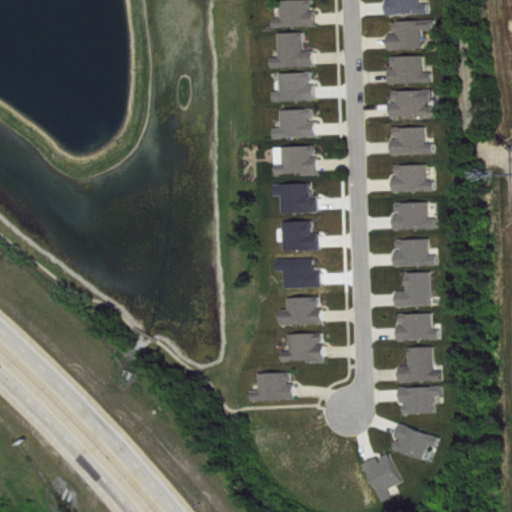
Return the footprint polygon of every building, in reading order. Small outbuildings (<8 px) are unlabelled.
[(436,15),(435,4),(428,4),(427,0),(395,0),(395,15),(436,15)] [(281,19),(282,29),(323,28),(323,11),(320,11),(319,1),(289,2),(289,19),(281,19)] [(442,21),(401,22),(401,35),(396,35),(396,51),(430,50),(430,32),(443,31),(442,21)] [(322,67),(322,51),(312,52),(311,33),(287,34),(287,58),(279,59),(280,69),(322,67)] [(399,58),(400,70),(397,70),(397,85),(439,84),(439,73),(431,73),(430,57),(399,58)] [(288,74),(289,82),(281,82),(282,102),(324,101),(323,85),(320,85),(319,73),(288,74)] [(400,92),(401,103),(398,103),(399,118),(440,117),(439,105),(439,90),(400,92)] [(325,138),(324,121),(321,121),(321,111),(290,111),(290,129),(282,130),(283,138),(325,138)] [(433,128),(402,129),(403,140),(400,140),(400,155),(441,154),(441,144),(434,144),(433,128)] [(326,175),(326,158),(323,158),(322,147),(283,148),(284,176),(326,175)] [(435,181),(435,165),(402,166),(403,193),(443,191),(442,181),(435,181)] [(291,196),(291,214),(328,213),(327,196),(320,196),(320,184),(283,186),(284,197),(291,196)] [(405,204),(405,215),(403,215),(403,230),(444,229),(444,219),(437,219),(436,203),(405,204)] [(293,252),(329,251),(329,234),(322,235),(321,222),(293,223),(293,252)] [(404,267),(445,266),(445,256),(438,256),(437,240),(407,240),(407,252),(404,253),(404,267)] [(406,307),(440,306),(439,273),(415,273),(415,292),(405,293),(406,307)] [(297,310),(290,311),(290,326),(332,325),(332,309),(328,310),(328,298),(297,299),(297,310)] [(407,341),(448,340),(448,330),(441,330),(440,314),(409,315),(410,327),(407,327),(407,341)] [(298,335),(299,352),(291,352),(292,364),(334,362),(333,345),(331,345),(330,334),(298,335)] [(451,382),(450,371),(442,371),(442,348),(417,348),(418,367),(408,367),(409,383),(451,382)] [(260,386),(261,402),(303,401),(302,385),(299,385),(299,373),(268,374),(268,385),(260,386)] [(444,414),(443,397),(451,397),(451,387),(409,388),(409,404),(412,404),(413,415),(444,414)] [(437,446),(445,448),(448,437),(408,426),(402,451),(433,460),(437,446)] [(390,503),(401,498),(397,490),(410,484),(397,454),(373,465),(390,503)]
